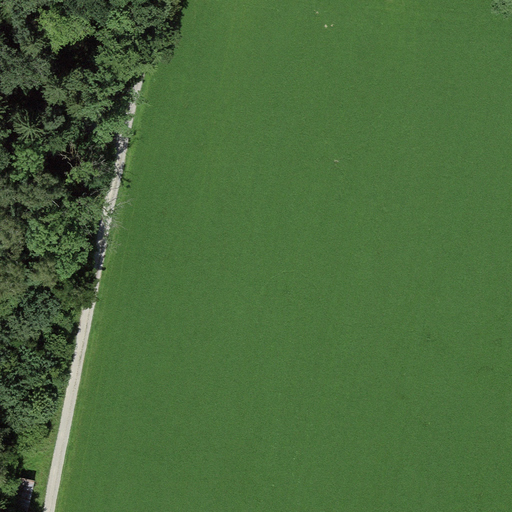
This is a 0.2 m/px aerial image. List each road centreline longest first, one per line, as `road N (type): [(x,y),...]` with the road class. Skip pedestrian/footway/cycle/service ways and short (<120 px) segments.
road 1 (track): [(155,0),(52,511)]
road 2 (track): [(126,139),(0,159)]
